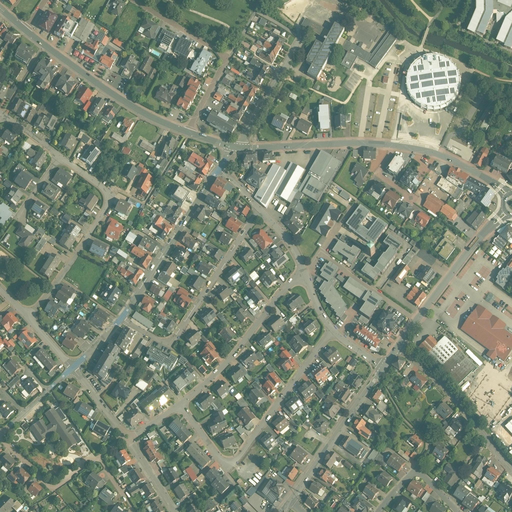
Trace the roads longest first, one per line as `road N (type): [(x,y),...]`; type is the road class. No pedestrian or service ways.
road 1 (tertiary): [(238,148),(417,149),(506,195)]
road 2 (residential): [(179,405),(219,459),(231,463),(331,329)]
road 3 (residential): [(121,318),(172,340),(261,211)]
road 4 (residential): [(27,316),(108,202),(101,186),(59,156)]
road 5 (residential): [(132,0),(221,54),(223,65),(187,133)]
road 6 (tertiary): [(26,31),(92,82),(187,133)]
road 7 (residential): [(303,273),(179,405)]
road 8 (residential): [(121,318),(218,170)]
road 9 (residential): [(511,468),(460,402),(398,345)]
road 10 (tertiary): [(383,368),(289,501)]
road 11 (tertiary): [(505,212),(416,320)]
road 12 (residential): [(98,456),(53,487),(0,437)]
road 13 (residential): [(238,148),(298,42)]
